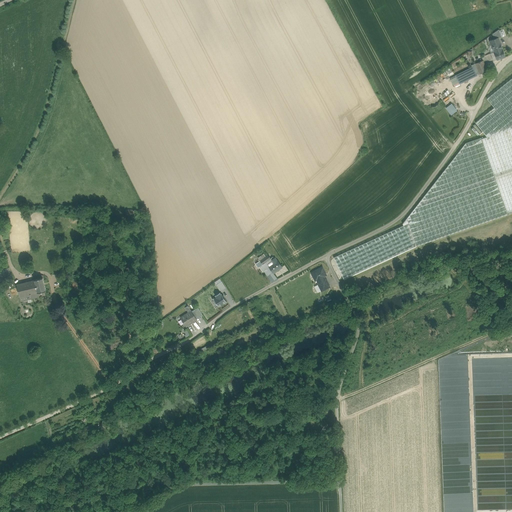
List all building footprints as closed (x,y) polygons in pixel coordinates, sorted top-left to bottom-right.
[(502,49),(498,38),(491,40),(491,41),(490,42),(491,45),(492,45),(493,48),(495,48),(496,51),(494,51),(494,52),(491,53),(493,61),(497,60),(505,57),(502,49)] [(483,60),(475,63),(475,64),(479,73),(480,74),(487,71),(483,60)] [(473,67),(456,75),(459,83),(476,75),(476,74),(473,67)] [(511,78),(487,99),(494,107),(476,123),(487,137),(511,128),(511,78)] [(451,104),(446,108),(450,112),(453,110),(454,109),(451,104)] [(511,128),(487,137),(481,139),(481,138),(465,143),(407,218),(417,246),(511,213),(511,128)] [(407,218),(403,224),(403,225),(334,257),(344,279),(417,246),(407,218)] [(266,256),(264,254),(258,258),(259,259),(258,260),(259,262),(256,264),(259,268),(260,267),(266,263),(267,264),(272,260),(274,258),(273,257),(270,258),(270,257),(269,256),(269,257),(268,255),(266,256)] [(277,261),(275,257),(274,258),(272,260),(267,264),(269,267),(273,273),(282,267),(278,261),(277,261)] [(266,263),(260,267),(263,272),(269,267),(267,264),(266,263)] [(322,267),(311,273),(315,281),(317,280),(319,284),(326,280),(323,276),(326,275),(322,267)] [(9,268),(0,269),(0,271),(2,280),(11,278),(9,268)] [(43,278),(35,280),(38,292),(46,290),(43,278)] [(35,280),(17,284),(21,301),(39,297),(38,292),(35,280)] [(319,284),(318,284),(322,291),(330,287),(326,280),(319,284)] [(219,284),(213,287),(216,292),(222,288),(219,284)] [(221,294),(214,299),(219,306),(226,302),(221,294)] [(188,312),(181,317),(186,326),(197,320),(196,319),(192,311),(188,306),(185,307),(188,312)] [(203,315),(198,307),(192,311),(196,319),(203,315)] [(208,345),(200,350),(202,354),(211,349),(208,345)] [(458,385),(469,384),(468,375),(462,376),(462,379),(462,380),(458,380),(458,385)] [(97,423),(87,428),(89,433),(99,429),(97,423)]
